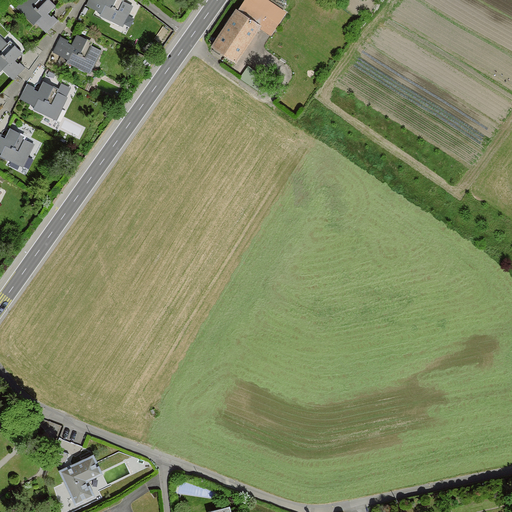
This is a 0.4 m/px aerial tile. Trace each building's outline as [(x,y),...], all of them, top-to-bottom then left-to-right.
[(45,34),(56,22),(51,17),(50,19),(46,16),(54,7),(46,0),(23,0),(14,9),(32,26),(34,24),(45,34)] [(88,0),(85,8),(100,15),(98,19),(120,30),(132,6),(119,0),(104,0),(104,1),(102,0),(88,0)] [(243,0),(213,47),(234,61),(258,24),(273,35),(288,12),(268,0),(243,0)] [(12,79),(23,67),(18,62),(16,63),(12,59),(20,51),(8,39),(6,42),(0,36),(0,67),(12,79)] [(68,42),(59,38),(52,54),(67,61),(66,65),(88,75),(99,52),(86,45),(88,41),(77,36),(72,46),(67,44),(68,42)] [(248,66),(242,78),(259,86),(264,74),(248,66)] [(34,89),(26,85),(18,100),(34,108),(32,111),(54,122),(66,98),(52,92),(54,88),(43,83),(38,93),(33,91),(34,89)] [(0,137),(0,136),(0,160),(20,170),(31,146),(18,140),(20,136),(9,130),(4,141),(0,138),(0,137)] [(56,444),(46,431),(32,443),(43,455),(56,444)] [(83,447),(59,438),(50,463),(64,468),(69,454),(76,456),(81,453),(83,447)] [(76,502),(92,494),(85,479),(100,472),(92,456),(60,471),(76,502)]
